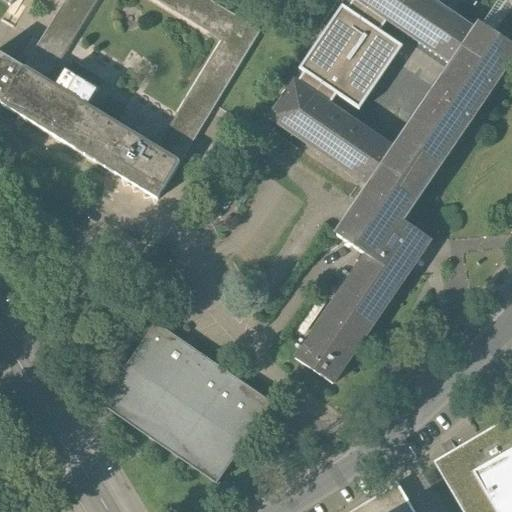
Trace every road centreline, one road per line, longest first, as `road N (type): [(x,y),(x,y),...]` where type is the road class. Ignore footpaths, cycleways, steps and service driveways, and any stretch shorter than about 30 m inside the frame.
road 1 (residential): [(281,511),(374,451),(511,321)]
road 2 (secondary): [(107,511),(0,332)]
